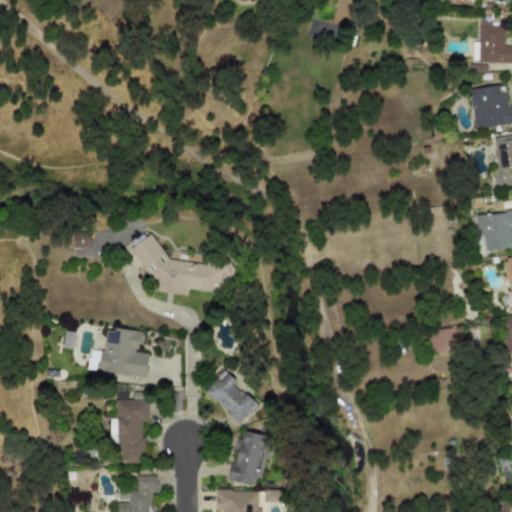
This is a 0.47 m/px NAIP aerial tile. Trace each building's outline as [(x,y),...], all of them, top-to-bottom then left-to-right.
[(477,62),(511,62),(511,46),(502,46),(502,26),(489,26),(489,21),(477,21),(477,62)] [(472,127),(511,123),(511,85),(507,86),(508,91),(497,92),(496,85),(468,88),(472,127)] [(511,134),(492,137),(496,168),(491,168),(493,186),(511,183),(511,134)] [(511,210),(474,214),(475,236),(482,236),(483,251),(511,248),(511,235),(509,235),(508,226),(511,225),(511,210)] [(71,248),(90,247),(89,232),(71,232),(71,248)] [(127,248),(157,291),(185,295),(186,290),(215,293),(221,289),(222,280),(230,274),(231,269),(219,253),(204,263),(167,259),(149,233),(127,248)] [(511,310),(511,256),(503,258),(510,311),(511,310)] [(511,372),(511,316),(502,318),(506,354),(509,353),(511,373),(511,372)] [(144,378),(147,354),(135,352),(137,332),(103,327),(97,372),(144,378)] [(426,353),(452,352),(451,328),(425,329),(426,353)] [(62,348),(71,348),(72,332),(63,332),(62,348)] [(202,391),(236,422),(254,404),(232,383),(234,381),(222,369),(202,391)] [(119,463),(141,463),(141,421),(146,421),(146,399),(113,399),(113,424),(114,424),(114,446),(119,446),(119,463)] [(226,480),(250,485),(251,477),(259,479),(263,455),(259,454),(263,435),(243,431),(241,439),(238,438),(233,463),(229,463),(226,480)] [(134,476),(135,490),(126,490),(126,502),(112,503),(112,511),(155,511),(155,503),(148,504),(148,493),(156,492),(155,475),(134,476)] [(257,511),(258,491),(214,490),(213,511),(257,511)]
